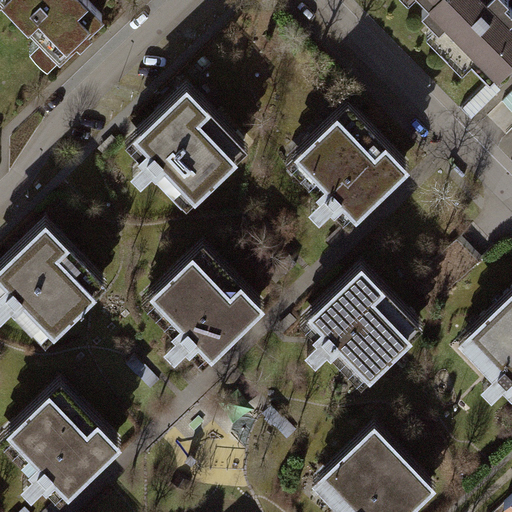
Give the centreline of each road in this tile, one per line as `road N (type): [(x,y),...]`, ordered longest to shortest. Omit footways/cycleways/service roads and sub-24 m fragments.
road 1 (residential): [(0,199),(56,121),(187,0)]
road 2 (residential): [(322,0),(511,193)]
